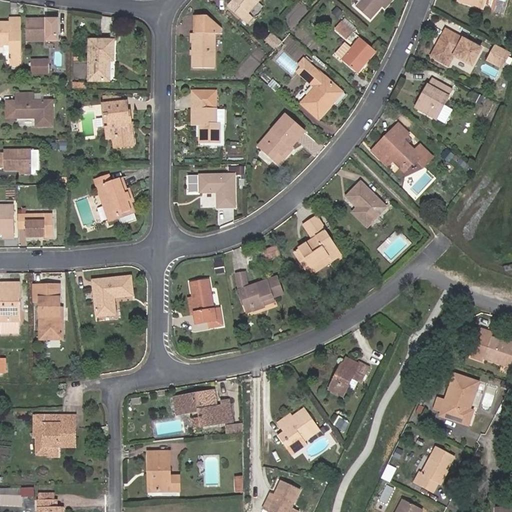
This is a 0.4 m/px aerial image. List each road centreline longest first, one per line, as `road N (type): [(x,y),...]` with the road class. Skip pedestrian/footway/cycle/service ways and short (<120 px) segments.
road 1 (residential): [(157,377),(313,341),(366,312),(416,269),(511,308)]
road 2 (residential): [(161,249),(240,238),(303,193),(345,146),(383,84),(420,0)]
road 3 (residential): [(166,11),(161,249)]
road 4 (residential): [(157,377),(123,383),(113,396),(118,511)]
road 5 (residential): [(0,260),(161,249)]
road 6 (residential): [(161,249),(157,377)]
